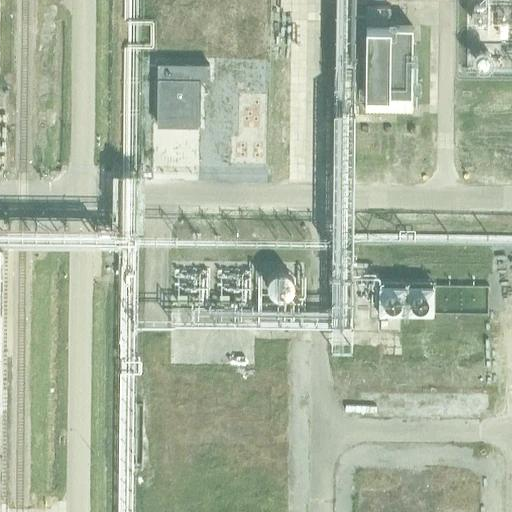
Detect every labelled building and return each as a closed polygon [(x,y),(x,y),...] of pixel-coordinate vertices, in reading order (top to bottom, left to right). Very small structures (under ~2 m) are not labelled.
[(511,32),(511,0),(480,0),(479,16),(490,17),(487,43),(475,42),(473,60),(499,62),(502,32),(511,32)] [(380,4),(376,103),(420,105),(421,81),(418,81),(421,14),(410,13),(410,5),(380,4)] [(198,125),(198,78),(208,78),(208,64),(158,63),(157,124),(198,125)] [(447,302),(447,271),(391,271),(391,302),(447,302)] [(2,336),(13,338),(16,312),(0,310),(0,343),(1,344),(2,336)]
